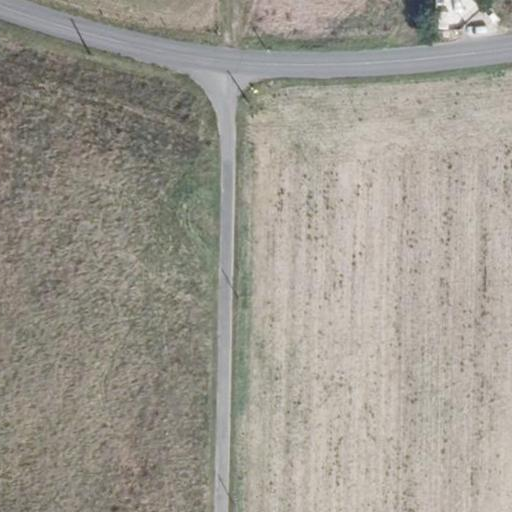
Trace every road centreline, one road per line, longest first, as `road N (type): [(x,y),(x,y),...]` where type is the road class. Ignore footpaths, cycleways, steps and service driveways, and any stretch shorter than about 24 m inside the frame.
road 1 (unclassified): [(219,511),(228,62)]
road 2 (tertiary): [(511,49),(416,61),(228,62)]
road 3 (tertiary): [(228,62),(0,5)]
